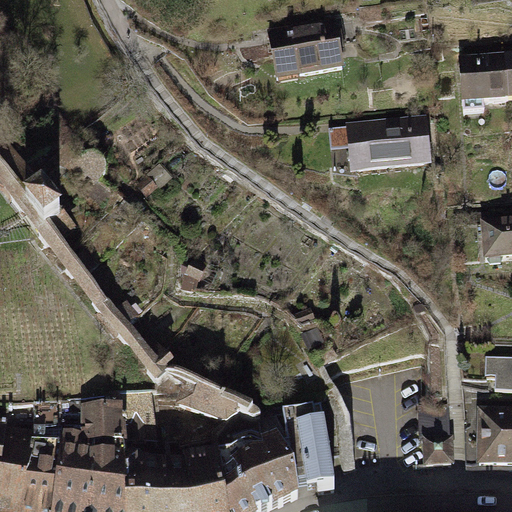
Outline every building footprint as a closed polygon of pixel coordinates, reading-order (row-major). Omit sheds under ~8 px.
[(362,55),(353,22),(271,36),(278,81),(343,70),(341,59),(362,55)] [(506,62),(461,64),(464,106),(509,103),(506,62)] [(353,172),(430,165),(426,123),(349,130),(353,172)] [(0,159),(28,198),(43,187),(9,142),(0,148),(0,159)] [(105,203),(113,193),(101,183),(107,174),(108,167),(105,159),(98,154),(90,153),(83,154),(71,166),(85,180),(82,184),(105,203)] [(0,187),(22,216),(158,388),(178,394),(174,407),(227,427),(233,422),(253,420),(256,412),(182,376),(171,374),(177,369),(172,361),(161,370),(77,263),(49,228),(28,198),(18,184),(0,159),(0,187)] [(49,228),(65,217),(43,187),(28,198),(49,228)] [(511,260),(511,224),(484,226),(487,262),(511,260)] [(511,360),(498,360),(497,380),(500,380),(499,393),(511,393),(511,360)] [(29,480),(21,511),(55,511),(57,500),(63,472),(60,471),(61,461),(63,447),(63,421),(61,402),(54,403),(35,403),(35,405),(34,443),(35,450),(31,481),(29,480)] [(8,421),(6,431),(0,477),(0,478),(0,511),(21,511),(29,480),(31,481),(35,450),(34,443),(35,405),(10,405),(8,421)] [(124,405),(85,409),(88,444),(89,453),(129,453),(124,405)] [(426,469),(452,466),(450,407),(422,414),(423,442),(425,444),(426,469)] [(295,474),(298,494),(307,492),(308,500),(336,496),(325,425),(322,411),(285,417),(290,450),(284,451),(295,474)] [(511,415),(481,415),(480,468),(511,468),(511,415)] [(220,458),(227,511),(282,511),(300,504),(298,494),(295,474),(284,451),(278,438),(245,454),(220,458)] [(57,500),(55,511),(128,511),(130,468),(129,453),(89,453),(88,444),(68,442),(63,472),(57,500)] [(130,468),(128,511),(227,511),(220,458),(221,454),(186,459),(187,464),(130,468)]
